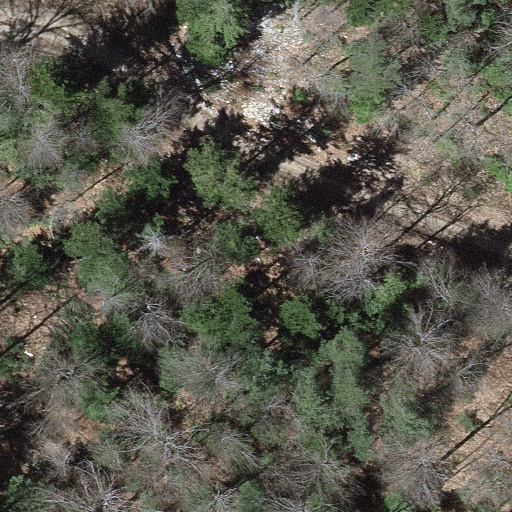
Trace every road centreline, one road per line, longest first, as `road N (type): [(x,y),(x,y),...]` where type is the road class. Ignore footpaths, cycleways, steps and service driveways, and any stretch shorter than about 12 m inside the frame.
road 1 (track): [(0,19),(47,19),(263,164),(511,280)]
road 2 (track): [(147,511),(102,461),(0,416)]
